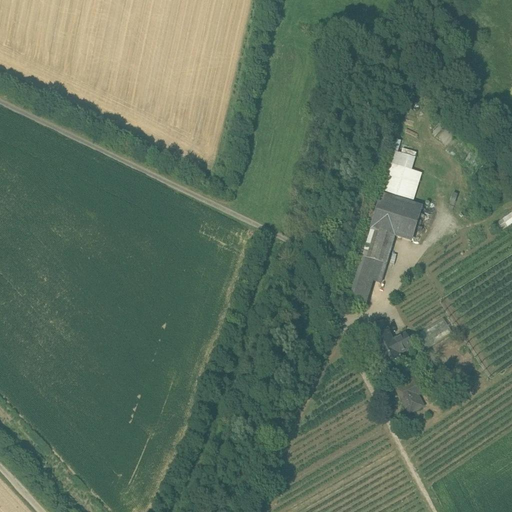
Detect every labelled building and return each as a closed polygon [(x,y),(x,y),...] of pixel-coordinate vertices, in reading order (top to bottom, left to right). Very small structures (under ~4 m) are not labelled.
[(414,158),(393,152),(389,165),(411,172),(414,158)] [(411,172),(389,165),(380,194),(383,195),(383,196),(411,205),(421,175),(411,172)] [(411,205),(383,196),(372,230),(395,237),(411,242),(421,208),(411,205)] [(498,228),(511,222),(511,212),(494,219),(498,228)] [(395,237),(372,230),(363,259),(386,266),(395,237)] [(363,259),(350,301),(366,305),(373,282),(380,285),(386,266),(363,259)] [(443,319),(417,334),(427,350),(453,335),(443,319)] [(383,323),(367,331),(372,340),(388,332),(383,323)] [(388,332),(372,340),(385,367),(392,363),(401,359),(399,354),(393,343),(388,332)] [(405,336),(393,343),(399,354),(411,348),(405,336)] [(419,378),(396,389),(409,414),(423,407),(416,394),(425,389),(419,378)]
